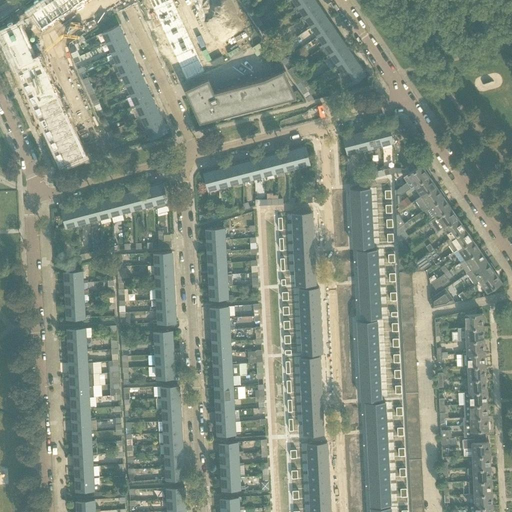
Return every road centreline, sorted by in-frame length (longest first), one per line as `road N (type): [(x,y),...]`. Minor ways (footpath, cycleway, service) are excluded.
road 1 (residential): [(322,127),(342,511)]
road 2 (residential): [(201,511),(182,161)]
road 3 (residential): [(46,511),(31,198)]
road 4 (residential): [(511,256),(404,102)]
road 5 (residential): [(124,0),(193,158)]
road 6 (residential): [(31,198),(182,161)]
road 7 (residential): [(193,158),(322,127)]
road 8 (residential): [(404,102),(336,0)]
